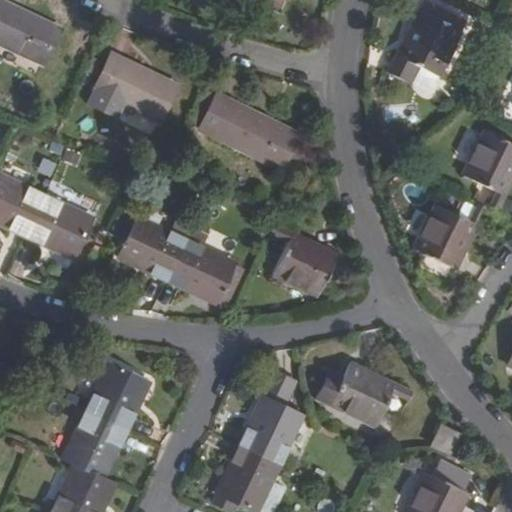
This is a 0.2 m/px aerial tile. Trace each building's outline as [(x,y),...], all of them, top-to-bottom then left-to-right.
[(61,27),(0,0),(0,43),(43,64),(61,27)] [(418,12),(423,15),(402,59),(394,56),(386,73),(412,84),(420,67),(441,77),(463,33),(460,31),(465,21),(423,2),(418,12)] [(418,12),(415,11),(394,56),(402,59),(423,15),(418,12)] [(177,85),(112,54),(95,89),(160,119),(177,85)] [(299,133),(219,93),(201,128),(282,168),(299,133)] [(511,143),(483,129),(460,175),(494,191),(507,197),(509,192),(502,189),(511,168),(511,143)] [(9,148),(4,159),(12,163),(18,152),(9,148)] [(80,155),(65,150),(61,160),(77,166),(80,155)] [(511,186),(511,168),(502,189),(509,192),(511,186)] [(0,172),(0,218),(2,215),(13,221),(10,228),(26,235),(45,194),(0,172)] [(507,197),(494,191),(486,208),(489,209),(498,214),(507,197)] [(45,194),(26,235),(43,243),(46,237),(57,242),(54,249),(75,258),(94,217),(45,194)] [(455,269),(458,270),(464,256),(458,253),(470,227),(478,230),(480,226),(467,219),(432,202),(410,248),(423,254),(417,267),(449,283),(455,269)] [(486,208),(475,202),(467,219),(480,226),(489,209),(486,208)] [(13,221),(2,215),(0,218),(0,223),(10,228),(13,221)] [(150,274),(168,281),(186,240),(169,231),(138,217),(134,226),(126,243),(118,259),(139,269),(143,262),(153,267),(150,274)] [(108,234),(126,243),(134,226),(116,218),(108,234)] [(175,220),(169,231),(186,240),(192,228),(175,220)] [(277,220),(270,233),(287,242),(293,228),(277,220)] [(478,230),(470,227),(458,253),(464,256),(478,230)] [(207,235),(192,228),(186,240),(202,246),(207,235)] [(317,298),(340,251),(325,244),(322,251),(295,238),(298,231),(293,228),(287,242),(272,277),(317,298)] [(298,231),(295,238),(322,251),(325,244),(298,231)] [(46,237),(43,243),(54,249),(57,242),(46,237)] [(168,281),(216,303),(234,265),(236,262),(202,246),(186,240),(168,281)] [(153,267),(143,262),(139,269),(150,274),(153,267)] [(234,265),(216,303),(225,307),(243,269),(234,265)] [(313,399),(374,428),(391,394),(398,381),(392,379),(388,386),(362,373),(366,366),(352,359),(343,375),(329,368),(313,399)] [(4,360),(0,367),(0,376),(11,382),(19,367),(4,360)] [(109,361),(85,409),(127,430),(135,414),(127,411),(132,398),(140,402),(150,382),(109,361)] [(366,366),(362,373),(388,386),(392,379),(366,366)] [(247,428),(239,444),(280,463),(302,415),(284,406),(296,381),(275,371),(252,416),(260,420),(254,431),(247,428)] [(414,389),(398,381),(391,394),(407,402),(414,389)] [(140,402),(132,398),(127,411),(135,414),(140,402)] [(73,464),(104,478),(114,458),(106,454),(111,442),(119,447),(127,430),(85,409),(62,458),(73,464)] [(260,420),(252,416),(247,428),(254,431),(260,420)] [(456,443),(460,434),(459,433),(442,425),(432,444),(451,453),(456,443)] [(119,447),(111,442),(106,454),(114,458),(119,447)] [(456,443),(451,453),(449,457),(461,462),(468,449),(456,443)] [(226,472),(212,502),(232,511),(236,502),(257,511),(271,482),(280,463),(239,444),(231,461),(238,465),(233,476),(226,472)] [(238,465),(231,461),(226,472),(233,476),(238,465)] [(73,464),(50,511),(94,511),(99,500),(106,504),(115,484),(104,478),(73,464)] [(425,470),(404,511),(454,511),(458,504),(465,508),(471,495),(425,470)] [(273,511),(285,488),(271,482),(257,511),(258,511),(273,511)] [(102,511),(106,504),(99,500),(94,511),(102,511)]
